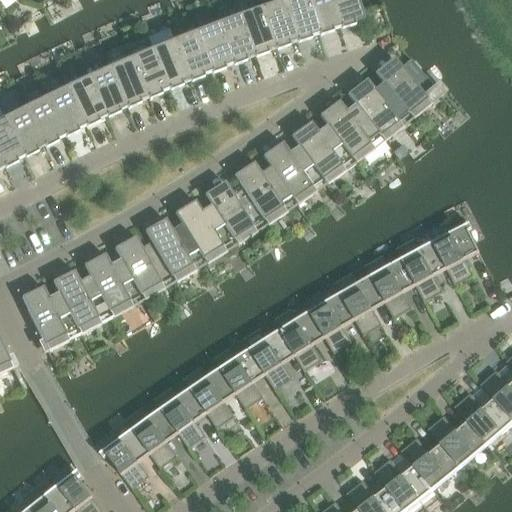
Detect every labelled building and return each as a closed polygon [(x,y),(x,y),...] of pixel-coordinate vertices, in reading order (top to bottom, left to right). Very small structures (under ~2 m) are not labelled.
[(320,36),(313,15),(308,0),(290,0),(285,2),(291,22),(299,43),(320,36)] [(342,30),(335,8),(332,0),(308,0),(313,15),(320,36),(342,30)] [(363,23),(356,0),(332,0),(335,8),(342,30),(363,23)] [(299,43),(291,22),(285,2),(262,10),(270,30),(277,51),(299,43)] [(277,51),(270,30),(262,10),(240,17),(248,37),(255,59),(277,51)] [(255,59),(248,37),(240,17),(219,25),(226,46),(234,67),(246,62),(255,59)] [(234,67),(226,46),(219,25),(197,34),(205,54),(213,75),(234,67)] [(213,75),(205,54),(197,34),(175,42),(183,62),(191,83),(203,78),(213,75)] [(191,83),(183,62),(175,42),(153,51),(162,71),(170,91),(191,83)] [(170,91),(162,71),(153,51),(132,60),(140,80),(149,100),(161,95),(170,91)] [(149,100),(140,80),(132,60),(110,70),(118,89),(127,110),(149,100)] [(437,94),(419,73),(421,71),(414,63),(413,65),(410,62),(401,70),(393,60),(374,75),(382,85),(383,84),(412,122),(430,108),(446,94),(442,90),(437,94)] [(127,110),(118,89),(110,70),(88,79),(97,99),(106,119),(127,110)] [(106,119),(97,99),(88,79),(67,89),(76,108),(86,129),(106,119)] [(412,122),(383,84),(382,85),(373,92),(366,82),(347,97),(354,107),(355,106),(384,145),(412,122)] [(86,129),(76,108),(67,89),(46,99),(55,119),(65,139),(86,129)] [(65,139),(55,119),(46,99),(25,110),(34,129),(45,149),(58,142),(65,139)] [(384,145),(355,106),(354,107),(345,114),(338,104),(319,118),(326,128),(327,127),(355,166),(374,152),(384,145)] [(45,149),(34,129),(25,110),(4,121),(14,139),(24,159),(45,149)] [(24,159),(14,139),(4,121),(0,122),(0,162),(4,170),(24,159)] [(327,127),(326,128),(317,135),(310,125),(291,139),(298,149),(299,148),(326,187),(355,166),(327,127)] [(299,148),(298,149),(289,155),(282,145),(262,159),(269,169),(270,168),(297,208),(316,195),(326,187),(299,148)] [(297,208),(270,168),(269,169),(260,175),(253,165),(233,178),(240,189),(241,188),(267,228),(276,222),(297,208)] [(241,188),(240,189),(231,195),(224,185),(204,197),(210,208),(211,207),(237,248),(256,236),(267,228),(241,188)] [(237,248),(211,207),(210,208),(201,214),(195,203),(174,216),(180,226),(181,226),(206,267),(216,261),(237,248)] [(181,226),(180,226),(171,232),(165,222),(144,234),(150,245),(151,244),(175,286),(195,274),(206,267),(181,226)] [(465,229),(452,236),(446,226),(427,235),(433,246),(447,272),(455,288),(474,279),(466,263),(479,256),(465,229)] [(175,286),(151,244),(150,245),(141,250),(135,239),(114,251),(120,262),(121,261),(144,304),(154,298),(175,286)] [(435,279),(447,272),(433,246),(420,253),(415,242),(396,252),(402,263),(416,289),(425,305),(443,295),(435,279)] [(121,261),(120,262),(110,267),(104,257),(83,268),(89,279),(90,278),(111,321),(132,310),(144,304),(121,261)] [(404,296),(416,289),(402,263),(389,270),(383,259),(365,270),(371,280),(385,306),(394,322),(413,311),(404,296)] [(111,321),(90,278),(89,279),(79,284),(73,273),(52,284),(58,295),(59,295),(79,338),(90,333),(111,321)] [(374,313),(385,306),(371,280),(358,287),(352,277),(334,287),(340,297),(355,323),(364,339),(383,328),(374,313)] [(79,338),(59,295),(58,295),(48,300),(42,289),(21,300),(26,312),(41,343),(37,345),(43,356),(68,344),(79,338)] [(343,330),(355,323),(340,297),(328,305),(322,295),(304,305),(310,315),(325,341),(334,357),(353,346),(343,330)] [(313,348),(325,341),(310,315),(297,323),(291,313),(273,324),(280,334),(295,359),(305,375),(323,364),(313,348)] [(284,367),(295,359),(280,334),(267,342),(261,332),(243,343),(250,353),(266,378),(276,393),(293,382),(284,367)] [(7,359),(0,342),(0,376),(17,369),(11,357),(7,359)] [(254,386),(266,378),(250,353),(238,361),(231,351),(213,363),(220,372),(236,397),(247,412),(264,401),(254,386)] [(225,405),(236,397),(220,372),(208,380),(201,370),(184,382),(191,392),(207,417),(218,432),(235,420),(225,405)] [(511,387),(510,390),(496,374),(481,388),(494,403),(501,411),(511,423),(511,387)] [(196,425),(207,417),(191,392),(179,400),(172,390),(155,403),(162,412),(179,437),(189,452),(207,440),(196,425)] [(511,426),(511,423),(501,411),(494,403),(484,412),(470,397),(455,410),(468,426),(474,434),(487,448),(511,426)] [(168,445),(179,437),(162,412),(150,420),(143,411),(126,423),(133,433),(150,457),(161,472),(178,459),(168,445)] [(487,448),(474,434),(468,426),(457,435),(444,419),(428,433),(441,448),(447,456),(460,471),(487,448)] [(139,465),(150,457),(133,433),(121,442),(114,432),(97,445),(133,493),(150,480),(139,465)] [(460,471),(447,456),(441,448),(430,457),(418,441),(401,454),(414,470),(421,478),(433,493),(460,471)] [(409,511),(433,493),(421,478),(414,470),(403,479),(391,463),(374,476),(387,492),(393,500),(402,511),(409,511)] [(101,511),(87,493),(67,467),(51,480),(54,484),(43,493),(57,511),(101,511)] [(402,511),(393,500),(387,492),(376,500),(364,484),(347,497),(358,511),(402,511)] [(57,511),(43,493),(39,489),(23,502),(30,511),(29,511),(57,511)]
